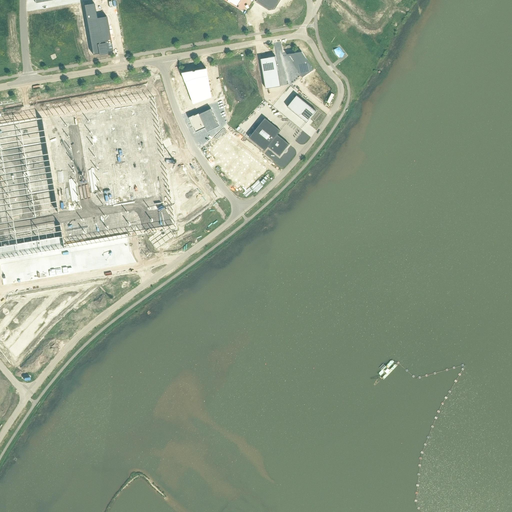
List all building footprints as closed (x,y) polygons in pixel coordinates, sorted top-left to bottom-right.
[(256,0),(255,1),(269,10),(275,9),(280,0),(256,0)] [(94,3),(84,5),(92,54),(112,51),(107,16),(97,17),(94,3)] [(68,18),(35,24),(42,63),(75,57),(68,18)] [(344,54),(339,47),(334,50),(334,51),(336,54),(339,58),(342,57),(343,57),(344,54)] [(302,52),(287,54),(302,77),(313,69),(302,52)] [(275,56),(260,59),(265,88),(280,86),(275,56)] [(261,95),(255,59),(227,64),(233,100),(261,95)] [(206,68),(182,72),(193,104),(211,97),(206,68)] [(317,74),(306,83),(323,103),(329,89),(317,74)] [(316,111),(297,95),(287,106),(306,122),(316,111)] [(0,257),(128,236),(134,235),(137,235),(156,232),(157,233),(148,239),(152,243),(156,249),(173,236),(174,237),(176,236),(175,235),(170,229),(175,229),(175,230),(177,230),(166,165),(162,145),(162,142),(154,96),(152,97),(0,122),(0,257)] [(199,113),(189,117),(196,131),(205,127),(207,131),(219,125),(211,108),(199,114),(199,113)] [(249,138),(264,150),(268,146),(279,156),(284,150),(289,144),(277,135),(280,131),(265,118),(249,138)] [(226,136),(213,150),(227,162),(222,168),(245,187),(266,168),(226,136)] [(169,139),(163,142),(164,145),(166,148),(172,145),(169,139)]
